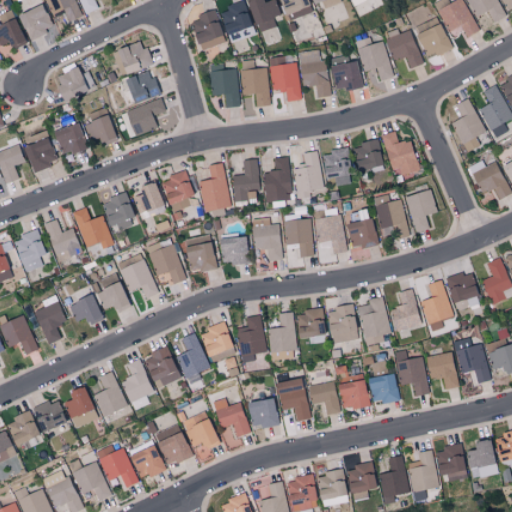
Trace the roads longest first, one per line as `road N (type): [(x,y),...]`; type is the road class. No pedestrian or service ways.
road 1 (residential): [(0,217),(204,141),(378,112),(511,44)]
road 2 (residential): [(511,241),(378,289),(213,314),(0,410)]
road 3 (residential): [(511,408),(246,468),(158,511)]
road 4 (residential): [(21,84),(38,68),(178,0)]
road 5 (residential): [(487,253),(418,96)]
road 6 (residential): [(204,141),(164,5)]
